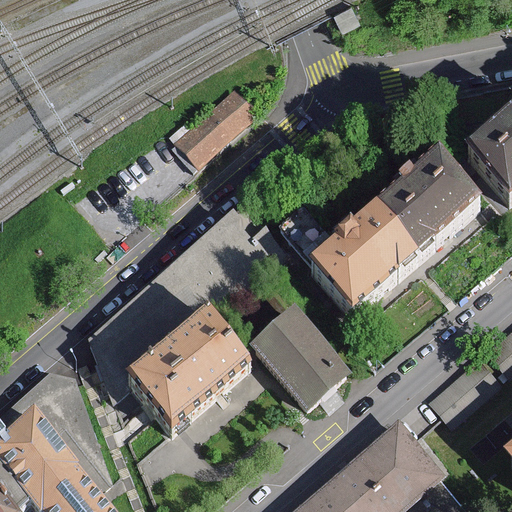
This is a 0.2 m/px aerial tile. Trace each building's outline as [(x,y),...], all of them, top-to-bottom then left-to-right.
[(232,95),(172,152),(196,178),(257,121),(232,95)] [(511,204),(511,120),(469,159),(510,206),(511,204)] [(480,211),(438,163),(377,216),(418,264),(480,211)] [(418,264),(377,216),(311,274),(352,321),(418,264)] [(233,223),(170,275),(206,318),(268,265),(233,223)] [(206,318),(170,275),(131,309),(166,351),(206,318)] [(166,351),(131,309),(86,346),(110,398),(122,388),(166,351)] [(355,382),(297,316),(254,353),(312,419),(333,400),(355,382)] [(167,441),(251,371),(206,318),(166,351),(122,388),(167,441)] [(511,380),(511,337),(485,361),(507,385),(511,380)] [(497,393),(476,369),(430,408),(451,433),(473,414),(497,393)] [(0,475),(31,511),(44,511),(82,480),(97,498),(112,486),(76,388),(50,382),(0,425),(0,475)] [(447,484),(400,429),(302,511),(462,511),(456,505),(442,488),(447,484)] [(82,480),(44,511),(108,511),(97,498),(82,480)]
